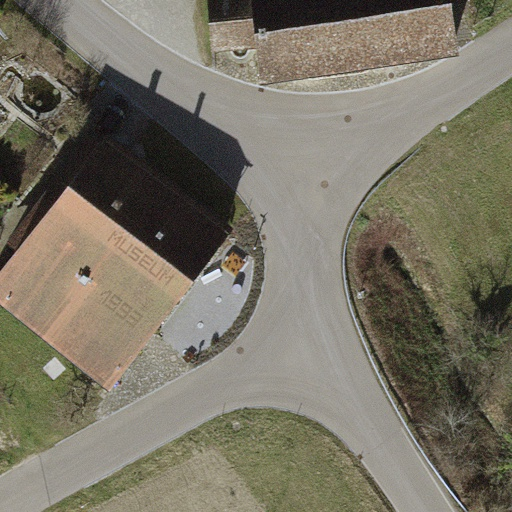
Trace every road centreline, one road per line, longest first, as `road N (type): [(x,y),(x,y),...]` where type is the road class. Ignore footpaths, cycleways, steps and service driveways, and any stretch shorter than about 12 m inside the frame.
road 1 (unclassified): [(0,506),(305,339)]
road 2 (tertiary): [(68,0),(131,58),(317,171)]
road 3 (tertiary): [(317,171),(511,52)]
road 4 (tertiary): [(305,339),(427,511)]
road 5 (tertiary): [(317,171),(305,339)]
